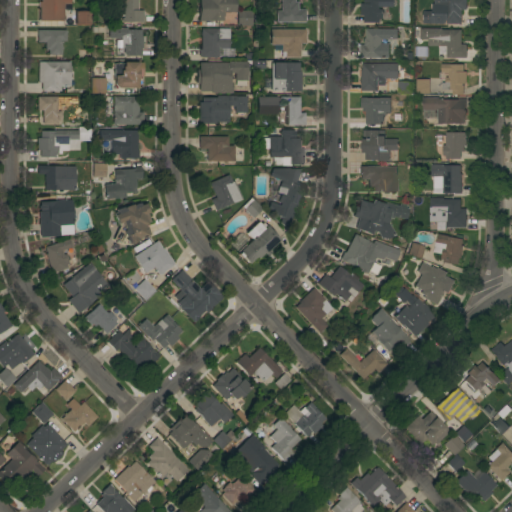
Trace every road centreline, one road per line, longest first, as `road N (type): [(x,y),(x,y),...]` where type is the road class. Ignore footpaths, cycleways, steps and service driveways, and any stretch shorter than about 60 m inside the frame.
road 1 (residential): [(132,415),(1,260),(5,0)]
road 2 (residential): [(249,301),(328,208),(331,0)]
road 3 (residential): [(249,301),(168,197),(168,0)]
road 4 (residential): [(275,511),(492,308),(511,301)]
road 5 (residential): [(492,308),(485,0)]
road 6 (residential): [(36,511),(249,301)]
road 7 (residential): [(249,301),(361,430),(447,511)]
